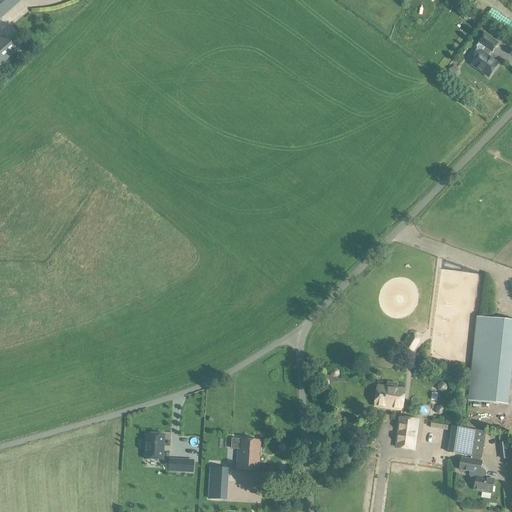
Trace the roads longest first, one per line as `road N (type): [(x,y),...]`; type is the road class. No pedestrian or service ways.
road 1 (unclassified): [(299,331),(188,392),(0,447)]
road 2 (unclassified): [(299,331),(511,111)]
road 3 (unclassified): [(312,511),(299,331)]
